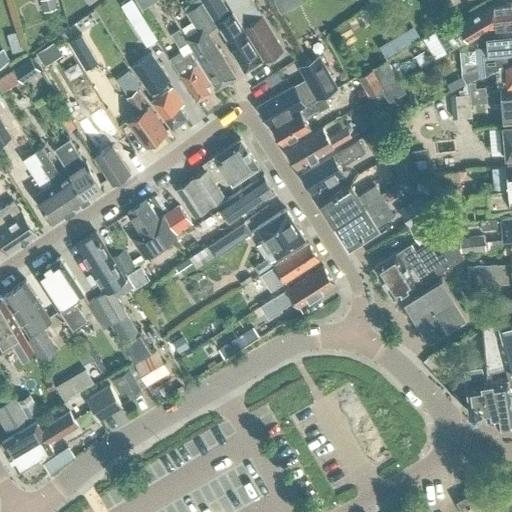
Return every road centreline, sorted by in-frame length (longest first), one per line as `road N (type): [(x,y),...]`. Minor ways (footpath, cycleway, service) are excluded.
road 1 (residential): [(0,268),(231,115),(251,124),(349,268),(358,299),(352,338)]
road 2 (residential): [(27,511),(113,444),(286,342),(352,338)]
road 3 (residential): [(342,511),(432,460),(449,431)]
road 4 (residential): [(352,338),(418,383),(449,431)]
